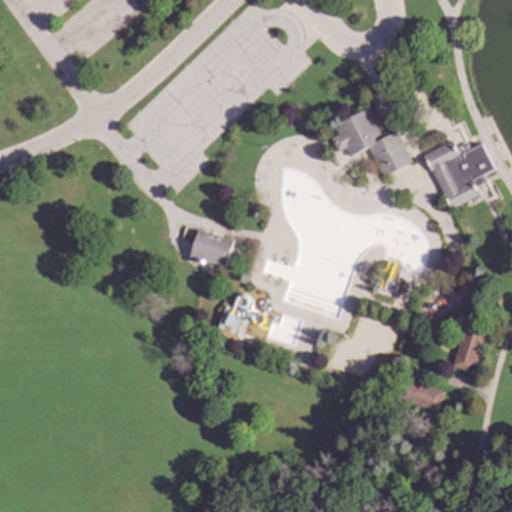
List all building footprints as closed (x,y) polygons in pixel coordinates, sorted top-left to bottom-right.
[(382,138),(396,131),(411,162),(382,177),(367,148),(348,157),(344,148),(337,152),(330,138),(337,134),(333,125),(367,108),(382,138)] [(483,146),(497,173),(485,179),(488,184),(481,188),(477,190),(481,198),(470,204),(454,212),(452,213),(424,159),(455,142),(459,140),(463,148),(468,145),(472,152),(483,146)] [(360,180),(359,184),(343,177),(345,173),(360,180)] [(229,269),(237,242),(224,238),(185,226),(181,238),(193,242),(188,256),(198,259),(196,264),(204,266),(205,262),(208,263),(229,269)] [(402,279),(397,278),(396,282),(393,280),(388,279),(386,287),(385,290),(381,288),(380,290),(380,293),(397,299),(397,296),(402,279)] [(252,339),(251,341),(250,343),(249,345),(221,335),(225,318),(228,319),(231,312),(234,313),(238,308),(239,308),(241,309),(240,315),(244,317),(240,329),(238,334),(252,339)] [(483,332),(470,372),(450,366),(463,325),(483,332)] [(442,392),(436,412),(396,400),(402,380),(442,392)] [(424,426),(418,442),(407,438),(412,422),(424,426)]
